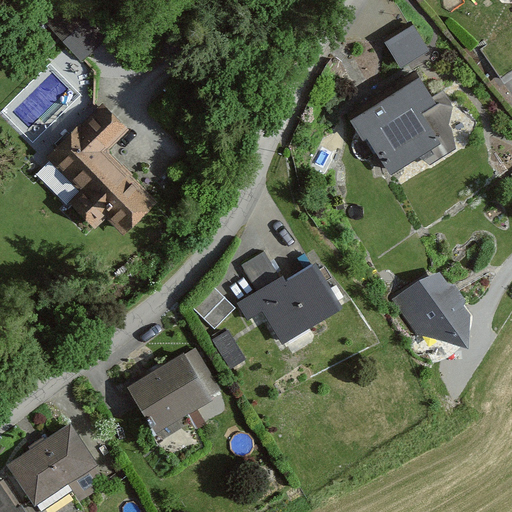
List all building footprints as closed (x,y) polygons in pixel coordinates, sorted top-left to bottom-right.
[(70,5),(50,24),(83,57),(103,39),(70,5)] [(391,67),(418,46),(397,19),(370,40),(391,67)] [(407,74),(343,117),(380,171),(428,139),(411,113),(426,103),(407,74)] [(123,130),(103,110),(54,159),(94,200),(81,214),(95,228),(107,217),(123,233),(154,203),(102,151),(123,130)] [(251,285),(232,299),(269,351),(332,307),(296,257),(276,271),(259,246),(235,263),(251,285)] [(437,268),(394,298),(427,344),(470,314),(437,268)] [(228,304),(208,285),(187,306),(207,325),(228,304)] [(229,334),(215,339),(227,369),(241,363),(229,334)] [(190,340),(117,382),(145,429),(218,387),(190,340)] [(92,474),(57,418),(0,453),(0,459),(25,500),(56,481),(63,492),(92,474)]
